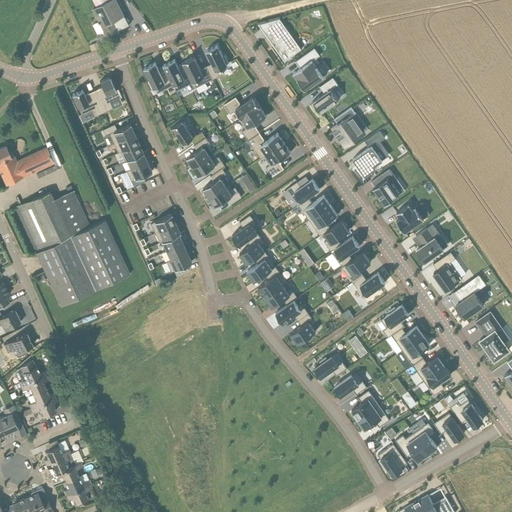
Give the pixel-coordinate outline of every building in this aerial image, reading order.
[(99,0),(103,7),(94,12),(106,36),(129,25),(124,16),(116,0),(99,0)] [(280,18),(258,24),(279,54),(285,50),(290,57),(302,49),(280,18)] [(206,67),(212,79),(223,74),(221,69),(227,66),(227,65),(229,64),(225,57),(223,58),(218,46),(206,51),(212,64),(206,67)] [(295,61),(299,67),(300,67),(300,68),(293,73),(297,80),(304,90),(324,77),(314,63),(312,61),(320,55),(314,48),(295,61)] [(187,70),(193,83),(195,88),(212,79),(206,67),(200,70),(194,57),(183,62),(187,70)] [(176,91),(193,83),(187,70),(181,73),(175,60),(163,65),(167,73),(176,91)] [(154,89),(160,86),(163,91),(168,89),(170,94),(176,91),(167,73),(162,76),(155,63),(144,68),(150,80),(148,81),(151,88),(153,87),(154,89)] [(102,87),(93,91),(103,112),(113,108),(110,102),(121,97),(118,89),(116,90),(110,77),(100,82),(102,87)] [(324,93),(313,101),(321,113),(339,100),(331,89),(338,84),(333,77),(320,87),(324,93)] [(94,117),(103,112),(93,91),(84,95),(82,90),(72,94),(81,115),(91,111),(94,117)] [(240,120),(260,107),(254,97),(241,105),(239,103),(240,103),(236,97),(224,104),(230,114),(234,111),(240,120)] [(256,127),(255,127),(254,125),(266,116),(260,107),(240,120),(245,129),(242,131),(248,141),(260,133),(256,127)] [(336,133),(338,135),(337,136),(337,137),(338,136),(340,138),(339,139),(339,140),(340,139),(345,147),(364,134),(363,132),(352,116),(356,114),(356,113),(351,107),(334,119),(338,124),(332,128),(334,130),(333,131),(335,130),(336,133),(335,134),(336,133)] [(234,112),(227,116),(231,123),(238,119),(234,112)] [(173,127),(184,144),(190,140),(194,145),(206,138),(202,132),(197,135),(194,131),(191,133),(182,121),(173,127)] [(114,124),(102,130),(105,136),(109,134),(113,143),(134,134),(130,124),(116,130),(114,124)] [(263,139),(264,139),(260,133),(248,141),(261,159),(264,157),(284,143),(278,133),(265,142),(263,139)] [(120,152),(139,143),(134,134),(113,143),(118,153),(120,152)] [(388,153),(385,148),(387,147),(392,143),(387,136),(372,146),(376,153),(360,164),(362,167),(363,167),(366,170),(365,171),(372,181),(384,173),(382,171),(389,166),(383,157),(388,153)] [(209,143),(206,138),(194,145),(198,150),(187,158),(193,167),(210,156),(204,147),(209,143)] [(126,160),(143,153),(139,143),(120,152),(124,161),(126,160)] [(278,161),(291,152),(284,143),(264,157),(270,165),(266,167),(272,177),(284,169),(280,163),(279,163),(278,161)] [(54,163),(46,147),(14,162),(6,145),(0,148),(0,170),(6,184),(23,177),(54,163)] [(130,169),(147,161),(143,153),(126,160),(130,169)] [(222,168),(222,169),(225,167),(225,166),(218,157),(213,160),(210,156),(193,167),(199,176),(210,169),(213,174),(222,168)] [(126,171),(131,181),(152,172),(147,161),(130,169),(126,171)] [(209,197),(226,186),(220,177),(226,174),(222,169),(222,168),(213,174),(210,176),(211,176),(214,181),(203,189),(209,197)] [(308,197),(320,189),(312,179),(301,187),(297,182),(287,189),(294,199),(297,196),(302,202),(308,197)] [(386,179),(373,188),(385,205),(398,195),(386,179)] [(252,183),(246,187),(250,192),(256,188),(252,183)] [(209,197),(215,207),(227,200),(230,205),(241,197),(235,187),(231,190),(228,185),(226,186),(209,197)] [(50,191),(15,207),(61,306),(130,275),(105,220),(90,227),(73,190),(53,199),(50,191)] [(302,202),(298,205),(309,220),(331,205),(324,195),(312,203),(308,197),(302,202)] [(397,220),(396,221),(403,231),(405,232),(423,219),(424,219),(415,207),(415,208),(412,210),(410,207),(408,205),(409,205),(408,204),(396,213),(397,213),(400,218),(397,220)] [(331,205),(309,220),(320,236),(324,233),(323,233),(330,228),(326,223),(338,215),(331,205)] [(278,209),(273,213),(276,217),(281,214),(278,209)] [(150,223),(155,233),(176,224),(171,214),(150,223)] [(243,228),(232,236),(239,246),(247,240),(257,233),(253,227),(257,225),(250,215),(240,222),(243,228)] [(349,231),(342,221),(330,228),(323,233),(324,233),(328,239),(324,242),(331,251),(334,249),(341,244),(337,239),(349,231)] [(176,224),(155,233),(159,243),(162,242),(178,234),(180,233),(176,224)] [(433,224),(416,235),(423,245),(419,248),(417,250),(425,262),(443,249),(435,238),(440,234),(433,224)] [(251,246),(239,254),(247,264),(255,258),(265,251),(260,245),(264,243),(257,233),(247,240),(251,246)] [(182,243),(178,234),(162,242),(166,251),(182,243)] [(341,244),(331,251),(342,267),(352,260),(348,254),(360,246),(353,236),(341,244)] [(170,260),(186,252),(182,243),(166,251),(170,259),(170,260)] [(258,264),(247,271),(254,282),(265,274),(276,267),(265,251),(255,258),(258,264)] [(451,251),(433,264),(438,270),(433,273),(445,290),(462,279),(450,262),(456,258),(451,251)] [(186,252),(170,260),(166,262),(170,272),(174,270),(176,276),(188,270),(186,265),(191,262),(186,252)] [(352,260),(342,267),(353,282),(363,275),(359,270),(371,262),(363,252),(352,260)] [(269,280),(258,287),(265,298),(283,285),(287,283),(276,267),(265,274),(269,280)] [(320,272),(316,275),(321,281),(325,278),(320,272)] [(363,275),(353,282),(364,298),(385,283),(378,273),(367,280),(363,275)] [(479,274),(454,292),(461,301),(456,305),(460,311),(458,312),(462,317),(463,316),(465,318),(484,305),(475,292),(486,284),(479,274)] [(323,281),(328,289),(335,285),(330,277),(323,281)] [(0,307),(9,303),(6,296),(9,295),(2,282),(0,282),(0,307)] [(283,285),(265,298),(272,307),(283,300),(287,305),(294,300),(297,298),(291,288),(287,291),(283,285)] [(287,305),(276,313),(283,323),(294,315),(298,321),(308,313),(302,304),(298,306),(294,300),(287,305)] [(330,309),(336,305),(332,300),(327,304),(330,309)] [(390,313),(381,320),(386,328),(383,330),(388,338),(391,335),(402,328),(405,326),(403,324),(400,320),(401,320),(408,314),(402,305),(396,309),(394,307),(388,311),(390,313)] [(348,320),(353,317),(348,309),(343,313),(348,320)] [(20,322),(14,310),(1,316),(0,313),(0,322),(1,322),(4,330),(20,322)] [(490,312),(475,322),(485,336),(480,340),(485,348),(489,353),(490,355),(489,356),(494,362),(499,359),(498,357),(509,350),(504,343),(497,333),(502,329),(490,312)] [(302,326),(290,334),(298,344),(316,331),(311,325),(315,323),(308,313),(298,321),(302,326)] [(402,328),(391,335),(402,350),(423,335),(417,326),(409,332),(406,333),(402,328)] [(12,349),(14,353),(15,354),(32,345),(26,333),(3,344),(7,352),(12,349)] [(349,340),(361,357),(368,352),(357,335),(349,340)] [(423,335),(402,350),(413,365),(423,358),(420,353),(419,352),(422,350),(430,345),(423,335)] [(321,364),(315,368),(322,378),(332,370),(336,376),(347,368),(342,362),(338,365),(332,356),(327,359),(326,357),(320,362),(321,364)] [(423,358),(413,365),(423,380),(444,365),(438,356),(430,362),(427,363),(423,358)] [(32,359),(20,366),(22,372),(16,375),(19,382),(12,384),(14,389),(20,386),(20,387),(46,376),(43,371),(39,373),(36,366),(35,367),(32,359)] [(444,365),(423,380),(434,395),(444,388),(441,383),(440,382),(443,380),(451,375),(444,365)] [(356,372),(335,387),(342,396),(352,389),(356,395),(367,387),(356,372)] [(29,388),(32,395),(46,389),(43,382),(48,380),(46,376),(20,387),(22,391),(29,388)] [(391,382),(401,395),(407,391),(397,378),(391,382)] [(46,389),(32,395),(35,401),(28,404),(30,408),(30,409),(55,398),(53,393),(49,395),(46,389)] [(362,403),(351,410),(358,420),(379,405),(368,390),(358,397),(362,403)] [(449,403),(454,399),(450,394),(445,398),(449,403)] [(448,404),(449,404),(444,397),(440,400),(445,408),(449,405),(448,404)] [(39,410),(42,417),(56,411),(53,404),(57,402),(55,398),(30,409),(30,408),(21,412),(23,417),(39,410)] [(412,408),(417,404),(413,398),(408,402),(412,408)] [(457,401),(450,406),(462,423),(463,422),(467,419),(468,420),(473,427),(483,420),(479,414),(480,413),(476,407),(474,408),(468,399),(460,405),(457,401)] [(16,425),(21,423),(12,405),(7,408),(9,413),(5,414),(0,416),(0,422),(6,435),(18,429),(16,425)] [(379,405),(358,420),(365,429),(375,422),(379,427),(390,420),(379,405)] [(449,412),(434,423),(441,434),(446,430),(447,430),(449,432),(454,440),(464,433),(449,412)] [(428,422),(413,433),(428,454),(437,447),(432,439),(430,437),(430,436),(436,433),(428,422)] [(398,435),(393,427),(387,431),(392,439),(398,435)] [(403,434),(395,440),(407,457),(409,455),(413,452),(413,453),(419,461),(428,454),(413,433),(406,438),(403,434)] [(84,438),(78,441),(81,447),(82,446),(83,448),(87,445),(84,438)] [(393,443),(378,454),(384,463),(382,465),(386,471),(388,469),(392,475),(395,474),(396,476),(402,471),(401,470),(402,469),(399,465),(405,460),(401,454),(393,443)] [(71,453),(69,450),(69,449),(61,452),(59,445),(45,451),(48,458),(44,460),(46,464),(71,453)] [(78,451),(71,454),(71,453),(46,464),(48,469),(52,467),(55,474),(56,473),(76,465),(83,461),(78,451)] [(62,476),(65,482),(79,476),(78,472),(80,471),(78,468),(87,464),(85,460),(83,461),(76,465),(56,473),(58,478),(62,476)] [(82,474),(79,476),(65,482),(68,488),(64,490),(66,495),(91,484),(90,482),(89,479),(85,481),(82,474)] [(91,484),(66,495),(68,500),(72,498),(75,504),(89,498),(88,498),(99,494),(94,483),(91,484)] [(108,490),(104,483),(100,485),(103,492),(108,490)] [(38,492),(25,497),(31,511),(48,511),(53,510),(47,498),(41,500),(38,492)] [(454,511),(447,498),(434,505),(428,495),(405,508),(407,511),(454,511)] [(31,511),(25,497),(13,503),(14,506),(8,508),(9,511),(31,511)]
